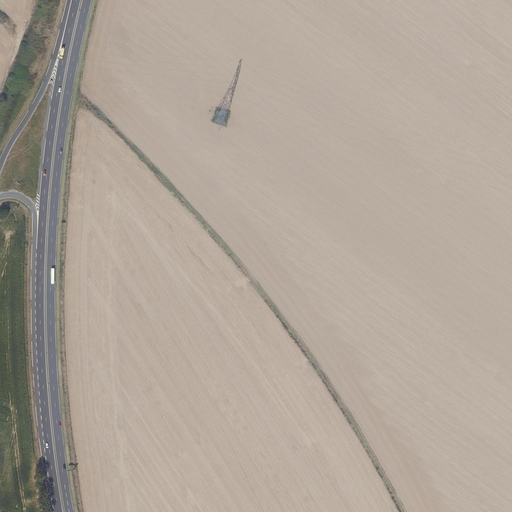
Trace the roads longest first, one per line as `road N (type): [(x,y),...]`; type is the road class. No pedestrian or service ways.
road 1 (primary): [(69,511),(55,404),(51,240),(87,0)]
road 2 (primary): [(76,0),(52,121),(40,266)]
road 3 (primary): [(40,266),(42,379),(58,511)]
road 4 (unclassified): [(71,0),(46,82),(0,167)]
